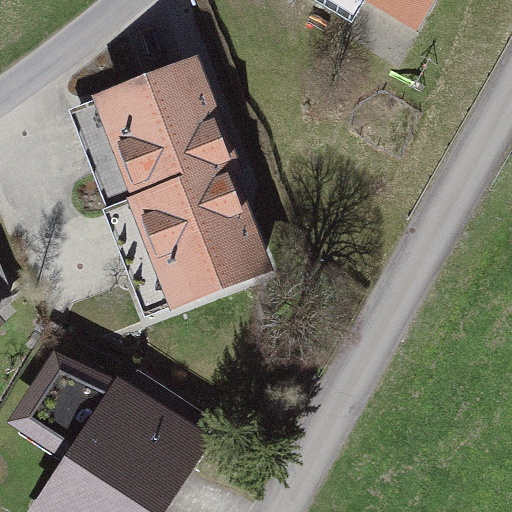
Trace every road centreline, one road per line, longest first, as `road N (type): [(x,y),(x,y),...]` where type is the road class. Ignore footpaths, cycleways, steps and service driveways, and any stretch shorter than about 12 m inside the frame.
road 1 (residential): [(289,511),(511,106)]
road 2 (residential): [(133,0),(0,107)]
